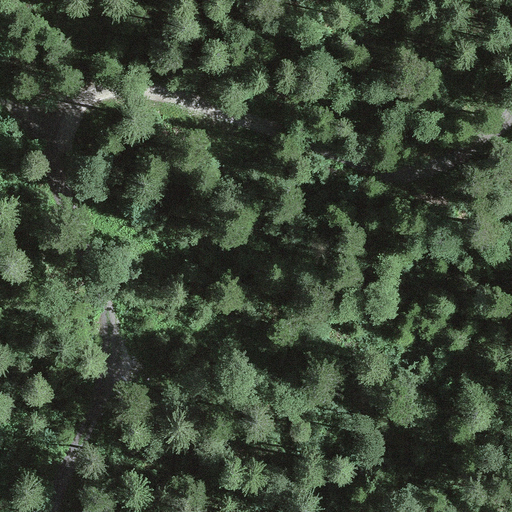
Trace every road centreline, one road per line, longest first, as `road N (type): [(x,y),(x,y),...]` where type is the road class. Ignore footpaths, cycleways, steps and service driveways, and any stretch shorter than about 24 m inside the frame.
road 1 (track): [(47,143),(67,106),(108,90),(160,94),(376,170),(430,169),(480,147),(511,113)]
road 2 (track): [(53,511),(107,387),(112,344),(44,134),(0,81)]
